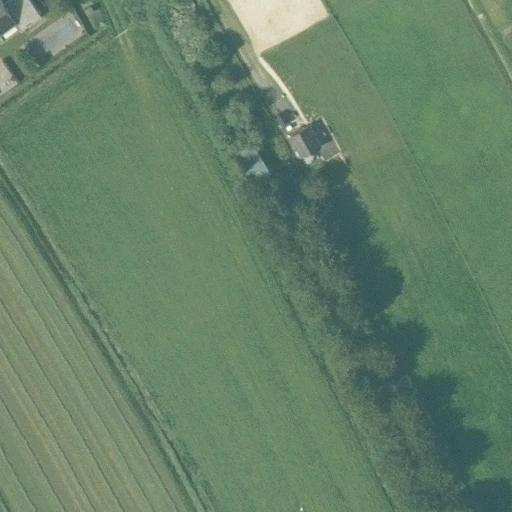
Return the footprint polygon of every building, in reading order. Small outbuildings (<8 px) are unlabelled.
[(0,0),(0,30),(2,29),(0,26),(0,24),(12,16),(21,28),(41,13),(31,0),(7,0),(4,3),(1,0),(0,0)] [(376,95),(367,98),(374,117),(384,114),(376,95)] [(307,125),(320,158),(330,154),(336,169),(351,163),(340,135),(323,142),(315,122),(307,125)] [(304,125),(290,133),(291,135),(302,156),(316,148),(305,127),(304,125)] [(231,153),(249,184),(271,171),(252,140),(231,153)]
